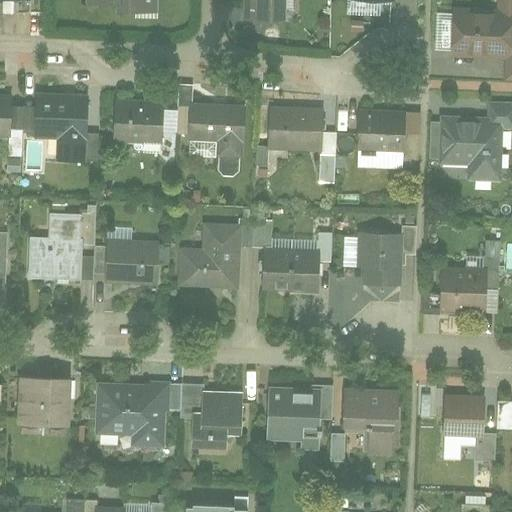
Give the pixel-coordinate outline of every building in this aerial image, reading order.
[(85,0),(86,1),(115,1),(115,10),(154,11),(154,0),(85,0)] [(293,0),(244,0),(244,18),(294,18),(293,0)] [(509,54),(511,15),(455,12),(453,52),(509,54)] [(0,132),(10,133),(11,94),(0,93),(0,132)] [(32,94),(33,137),(57,137),(57,161),(86,161),(86,94),(32,94)] [(114,100),(112,139),(162,143),(164,103),(114,100)] [(504,182),(503,130),(511,129),(511,101),(489,102),(489,117),(441,118),(442,162),(469,162),(469,183),(504,182)] [(189,102),(188,138),(217,140),(216,158),(244,159),(247,105),(189,102)] [(270,148),(320,151),(323,106),(272,104),(270,148)] [(404,155),(405,112),(357,111),(356,154),(404,155)] [(189,156),(215,156),(215,142),(189,142),(189,156)] [(50,238),(29,238),(28,280),(79,281),(81,215),(50,214),(50,238)] [(178,249),(178,286),(242,287),(242,222),(203,222),(203,249),(178,249)] [(401,285),(403,232),(364,231),(362,284),(401,285)] [(159,283),(160,241),(109,240),(108,282),(159,283)] [(264,250),(263,288),(290,289),(291,250),(264,250)] [(291,250),(290,289),(317,290),(319,251),(291,250)] [(490,311),(489,268),(442,269),(442,311),(490,311)] [(66,427),(68,380),(21,377),(19,425),(66,427)] [(169,384),(96,381),(94,434),(131,435),(131,450),(167,451),(169,384)] [(242,430),(243,392),(204,391),(204,385),(183,385),(182,420),(190,420),(190,447),(228,447),(228,430),(242,430)] [(399,426),(399,388),(341,387),(341,425),(399,426)] [(319,438),(321,390),(270,389),(268,437),(319,438)] [(484,438),(487,400),(445,396),(441,434),(484,438)] [(331,434),(331,460),(345,460),(345,434),(331,434)]
